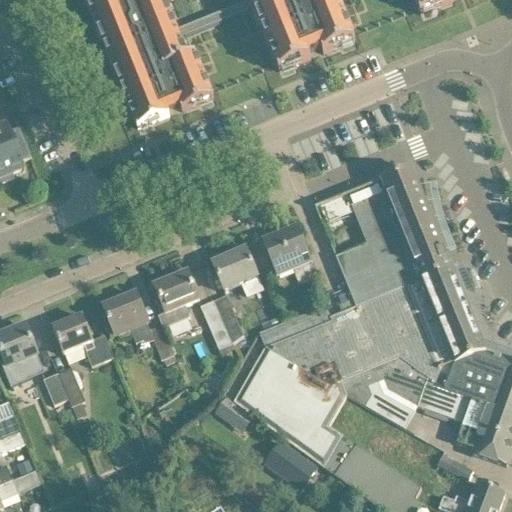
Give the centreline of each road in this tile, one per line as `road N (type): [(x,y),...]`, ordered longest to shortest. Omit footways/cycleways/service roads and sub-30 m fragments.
road 1 (residential): [(272,130),(294,190),(0,309)]
road 2 (residential): [(272,130),(451,61),(504,70)]
road 3 (residential): [(92,204),(0,0)]
road 4 (residential): [(92,204),(272,130)]
